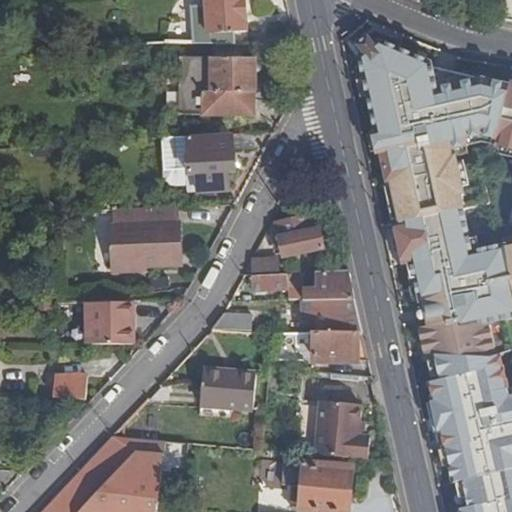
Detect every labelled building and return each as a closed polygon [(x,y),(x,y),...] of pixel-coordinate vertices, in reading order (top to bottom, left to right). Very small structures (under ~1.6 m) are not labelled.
[(246,0),(205,0),(206,6),(192,7),(195,44),(236,45),(235,32),(249,31),(246,0)] [(388,182),(397,222),(394,223),(402,265),(405,264),(408,281),(412,279),(416,303),(420,302),(424,327),(416,329),(421,354),(491,359),(484,326),(511,316),(511,82),(510,82),(509,84),(435,67),(433,62),(378,41),(374,43),(367,36),(357,45),(364,53),(359,56),(385,182),(388,182)] [(256,58),(180,57),(180,115),(255,116),(256,58)] [(232,135),(163,139),(165,171),(187,170),(187,175),(198,174),(200,192),(230,191),(228,172),(236,172),(235,153),(234,153),(232,135)] [(62,145),(43,146),(44,156),(63,155),(62,145)] [(187,175),(187,170),(165,171),(165,177),(167,182),(171,185),(176,186),(188,186),(189,193),(200,192),(198,174),(187,175)] [(176,207),(116,209),(116,222),(113,228),(114,271),(146,270),(145,266),(181,265),(179,223),(176,223),(176,207)] [(309,217),(277,224),(281,243),(283,252),(284,257),(324,249),(319,229),(312,231),(309,217)] [(281,243),(275,244),(277,253),(283,252),(281,243)] [(278,258),(253,259),(253,276),(278,275),(278,258)] [(349,271),(316,273),(316,288),(304,288),(304,300),(356,299),(349,271)] [(278,275),(253,276),(254,291),(288,290),(288,289),(298,289),(298,294),(289,294),(289,300),(304,300),(304,288),(303,273),(278,275)] [(356,299),(304,300),(305,318),(317,318),(317,333),(358,334),(363,334),(356,299)] [(133,302),(86,303),(86,344),(133,344),(133,302)] [(253,315),(224,314),(212,330),(253,332),(253,315)] [(357,362),(358,334),(317,333),(316,333),(315,361),(357,362)] [(418,365),(449,511),(511,511),(511,356),(506,361),(418,365)] [(80,370),(57,369),(55,399),(86,401),(87,376),(80,370)] [(257,375),(204,370),(201,405),(254,410),(257,375)] [(362,404),(322,401),(317,455),(370,460),(371,437),(364,436),(359,436),(360,421),(362,404)] [(208,408),(207,416),(236,419),(237,410),(208,408)] [(157,511),(165,455),(166,441),(145,440),(112,437),(41,511),(157,511)] [(180,442),(166,441),(165,455),(178,456),(180,442)] [(308,464),(284,462),(283,485),(293,486),(291,507),(294,510),(300,511),(303,509),(332,511),(347,511),(352,470),(308,466),(308,464)]
